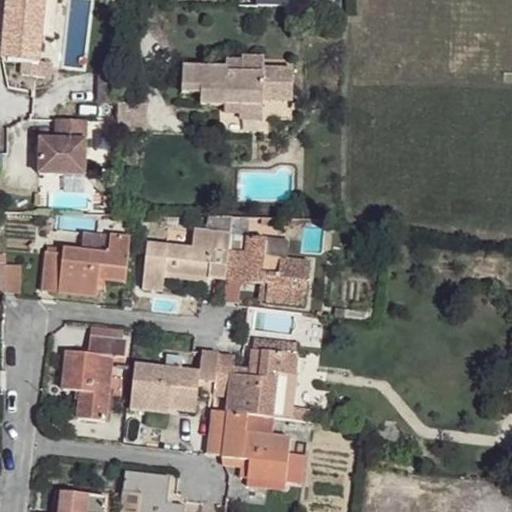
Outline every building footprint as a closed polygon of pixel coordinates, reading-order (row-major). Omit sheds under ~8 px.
[(9,0),(4,62),(27,63),(26,76),(54,79),(56,64),(40,64),(45,0),(9,0)] [(45,0),(40,64),(56,64),(59,0),(45,0)] [(228,67),(186,66),(185,93),(203,93),(202,105),(225,106),(224,114),(242,114),(244,107),(263,107),(263,100),(293,101),(294,70),(264,70),(264,57),(244,57),(244,61),(244,71),(228,72),(228,67)] [(296,58),(264,57),(264,70),(294,70),(296,58)] [(244,61),(229,60),(228,67),(228,72),(244,71),(244,61)] [(147,106),(120,106),(121,131),(146,132),(147,106)] [(242,114),(224,114),(218,114),(219,133),(263,134),(263,107),(244,107),(242,114)] [(87,124),(57,123),(56,143),(41,143),(41,178),(86,179),(87,124)] [(114,198),(105,198),(105,209),(113,209),(114,198)] [(45,243),(48,224),(29,241),(45,243)] [(197,234),(172,232),(169,250),(194,252),(197,234)] [(169,250),(149,248),(145,290),(164,293),(166,276),(212,280),(215,236),(197,234),(194,252),(169,250)] [(248,240),(231,238),(227,282),(243,284),(248,240)] [(106,257),(66,250),(65,257),(59,294),(96,301),(99,283),(125,286),(130,242),(110,240),(106,257)] [(268,242),(248,240),(243,284),(270,288),(269,304),(306,308),(310,265),(267,260),(268,242)] [(65,257),(49,255),(44,292),(59,294),(65,257)] [(0,293),(18,295),(20,267),(0,264),(0,293)] [(128,345),(93,340),(91,358),(113,362),(126,362),(128,345)] [(284,346),(257,343),(257,353),(284,356),(284,346)] [(302,347),(284,346),(284,356),(301,358),(302,347)] [(253,380),(235,378),(232,400),(231,415),(251,417),(276,421),(281,376),(298,379),(301,358),(284,356),(257,353),(253,380)] [(91,358),(69,355),(64,392),(83,393),(79,421),(106,424),(113,362),(91,358)] [(219,356),(203,356),(200,375),(200,385),(216,387),(218,360),(219,356)] [(237,362),(218,360),(216,387),(215,397),(232,400),(235,378),(237,362)] [(200,375),(137,368),(133,412),(169,418),(172,397),(197,402),(198,396),(200,385),(200,375)] [(298,379),(281,376),(276,421),(293,423),(298,379)] [(216,387),(200,385),(198,396),(215,397),(216,387)] [(231,415),(214,412),(208,455),(225,457),(231,415)] [(251,417),(231,415),(225,457),(234,457),(233,461),(253,464),(253,482),(287,486),(292,442),(249,437),(251,417)] [(234,457),(225,457),(231,478),(233,461),(234,457)] [(173,480),(129,475),(126,494),(142,497),(140,511),(187,511),(188,508),(169,506),(173,480)] [(107,511),(109,502),(65,496),(62,511),(107,511)]
